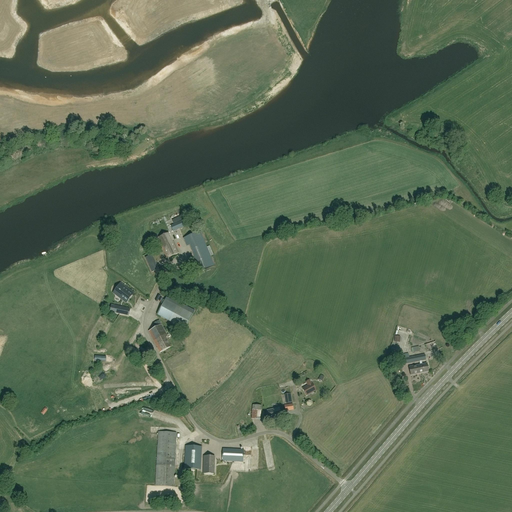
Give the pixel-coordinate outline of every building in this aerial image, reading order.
[(173,232),(186,226),(183,220),(171,225),(173,232)] [(196,262),(210,256),(200,231),(186,237),(183,238),(186,246),(189,245),(196,262)] [(158,238),(162,248),(167,258),(179,253),(174,242),(173,242),(169,233),(158,238)] [(146,257),(152,271),(159,268),(153,254),(146,257)] [(120,291),(117,295),(122,298),(127,301),(132,295),(122,287),(120,290),(119,291),(120,291)] [(164,300),(157,315),(185,329),(192,314),(164,300)] [(111,305),(110,311),(123,314),(125,309),(111,305)] [(101,316),(92,334),(101,339),(110,321),(101,316)] [(135,334),(138,321),(135,320),(136,318),(128,316),(124,328),(129,330),(128,333),(135,334)] [(155,344),(166,338),(167,335),(161,324),(149,331),(155,344)] [(170,347),(166,338),(155,344),(160,352),(170,347)] [(416,362),(415,356),(409,358),(408,354),(403,355),(405,364),(416,362)] [(418,368),(419,373),(428,371),(426,363),(422,364),(421,361),(426,360),(425,354),(415,356),(416,362),(419,361),(420,364),(417,365),(417,368),(418,368)] [(417,368),(417,365),(409,367),(410,375),(419,373),(418,368),(417,368)] [(306,396),(316,390),(312,383),(312,384),(309,380),(306,382),(308,386),(303,389),(306,396)] [(260,403),(252,404),(252,418),(261,418),(260,403)] [(274,418),(277,417),(281,416),(279,408),(268,411),(267,411),(268,411),(269,418),(269,419),(270,419),(274,418)] [(174,487),(176,433),(158,432),(155,486),(174,487)] [(200,470),(201,447),(186,446),(184,469),(200,470)] [(243,462),(244,450),(222,449),(222,461),(243,462)] [(214,474),(214,456),(203,456),(203,473),(214,474)]
